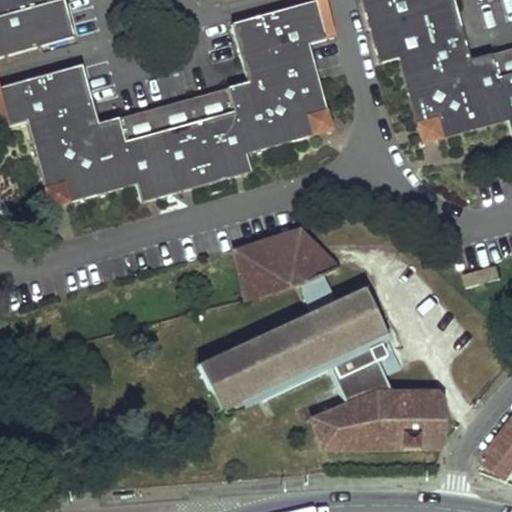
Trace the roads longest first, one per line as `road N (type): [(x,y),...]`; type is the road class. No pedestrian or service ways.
road 1 (primary): [(292,511),(351,505),(453,510)]
road 2 (residential): [(511,389),(458,459),(453,510)]
